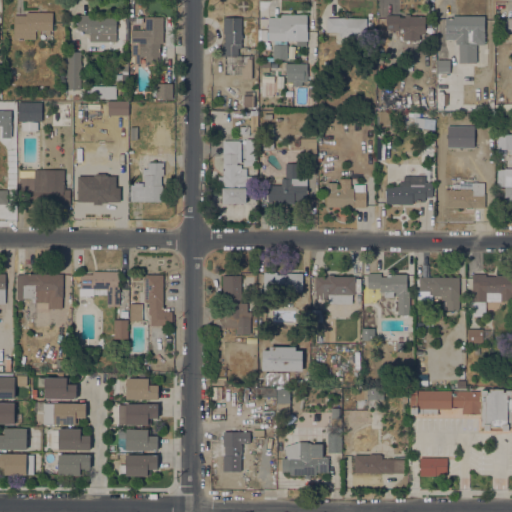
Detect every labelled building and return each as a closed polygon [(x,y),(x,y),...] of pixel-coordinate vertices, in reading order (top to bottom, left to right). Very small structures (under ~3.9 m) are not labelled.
[(52,12),(52,30),(50,30),(50,35),(45,35),(45,30),(35,30),(35,39),(13,39),(13,15),(26,15),(26,12),(52,12)] [(261,29),(267,29),(267,17),(280,17),(280,14),(306,14),(306,31),(307,31),(307,41),(267,40),(267,42),(260,42),(261,29)] [(399,15),(399,17),(405,17),(405,14),(410,14),(410,16),(425,16),(424,25),(431,25),(431,33),(425,33),(425,34),(422,34),(422,40),(403,40),(403,38),(398,38),(398,30),(386,30),(386,15),(399,15)] [(84,33),(84,30),(77,30),(77,15),(94,15),(94,17),(100,17),(100,16),(115,16),(115,42),(89,42),(89,33),(84,33)] [(484,16),(484,45),(475,44),(475,63),(458,63),(458,44),(455,44),(456,39),(445,39),(445,18),(452,18),(452,15),(484,16)] [(131,30),(132,30),(132,26),(138,26),(138,30),(145,30),(145,17),(163,17),(163,43),(160,43),(160,63),(145,63),(145,57),(140,57),(140,63),(134,63),(134,56),(130,56),(131,43),(131,30)] [(223,17),(241,18),(241,35),(242,35),(242,39),(241,39),(241,44),(238,44),(238,56),(232,56),(232,68),(225,67),(225,56),(222,56),(222,43),(224,43),(225,33),(223,33),(223,17)] [(366,18),(366,37),(340,37),(340,36),(338,36),(338,32),(326,32),(326,18),(366,18)] [(273,44),(287,44),(287,59),(273,59),(273,44)] [(80,90),(66,89),(66,64),(65,64),(65,58),(66,58),(67,51),(69,51),(69,50),(78,50),(78,52),(80,52),(80,90)] [(413,56),(413,58),(419,58),(419,62),(413,63),(407,64),(407,56),(413,56)] [(436,60),(449,60),(449,81),(436,81),(436,60)] [(308,63),(308,81),(302,81),(302,85),(292,84),(292,81),(286,81),(286,74),(285,74),(285,63),(308,63)] [(115,74),(124,74),(125,83),(115,84),(115,74)] [(172,98),(155,98),(155,96),(152,96),(152,84),(155,84),(155,83),(172,83),(172,98)] [(89,98),(89,85),(116,86),(115,98),(89,98)] [(254,96),(254,107),(243,107),(243,96),(254,96)] [(103,115),(103,102),(127,102),(128,115),(103,115)] [(511,103),(511,111),(495,112),(494,104),(511,103)] [(10,137),(10,110),(0,109),(0,126),(0,137),(10,137)] [(236,119),(235,111),(257,111),(257,133),(250,133),(249,119),(236,119)] [(376,116),(376,111),(388,111),(388,113),(389,113),(389,124),(386,128),(377,128),(377,116),(376,116)] [(348,113),(348,122),(338,122),(338,113),(348,113)] [(422,128),(424,118),(435,119),(433,129),(422,128)] [(37,122),(37,130),(20,130),(20,122),(22,122),(37,122)] [(239,126),(249,127),(249,134),(239,134),(239,126)] [(263,150),(263,127),(273,127),(273,149),(263,150)] [(511,135),(496,134),(496,149),(511,149),(511,135)] [(316,161),(316,164),(303,165),(303,149),(300,149),(300,138),(304,138),(304,136),(309,136),(309,138),(316,138),(316,155),(316,161)] [(245,139),(257,139),(256,160),(245,160),(245,139)] [(256,175),(256,188),(246,188),(246,204),(222,204),(222,188),(218,188),(217,176),(223,176),(223,141),(240,141),(240,162),(237,162),(237,165),(240,165),(240,168),(245,168),(245,175),(256,175)] [(162,201),(128,201),(128,185),(134,185),(134,183),(142,183),(142,186),(144,186),(144,176),(143,176),(143,169),(148,169),(148,162),(163,162),(163,176),(161,176),(161,185),(162,185),(162,201)] [(306,178),(306,199),(295,199),(295,204),(267,203),(267,185),(281,185),(281,178),(285,178),(285,163),(298,163),(298,178),(306,178)] [(511,168),(495,168),(495,187),(503,187),(503,204),(511,204),(511,168)] [(63,177),(63,184),(65,184),(65,189),(70,189),(69,205),(39,205),(39,204),(24,204),(24,199),(19,199),(19,185),(24,186),(24,176),(63,177)] [(93,184),(93,176),(107,176),(107,188),(120,188),(120,202),(79,202),(79,184),(93,184)] [(432,197),(425,197),(425,201),(412,201),(412,204),(386,204),(386,186),(399,186),(399,182),(402,182),(402,181),(403,181),(403,176),(425,176),(425,182),(432,183),(432,197)] [(351,207),(351,206),(346,206),(346,207),(326,207),(327,182),(337,183),(337,188),(339,188),(340,179),(350,179),(350,188),(353,188),(353,184),(366,185),(366,207),(351,207)] [(444,208),(444,190),(459,190),(459,189),(471,189),(471,190),(472,190),(472,194),(484,194),(484,208),(444,208)] [(118,271),(118,289),(119,289),(119,306),(107,306),(107,294),(93,294),(93,299),(79,299),(79,288),(80,288),(80,274),(92,274),(92,271),(118,271)] [(62,274),(62,298),(61,298),(61,309),(48,309),(48,303),(35,302),(35,298),(23,298),(23,299),(16,299),(16,274),(22,274),(22,273),(62,274)] [(302,292),(273,292),(273,306),(263,306),(263,274),(302,273),(302,292)] [(381,273),(380,277),(386,277),(386,274),(406,274),(406,291),(409,291),(409,315),(397,314),(397,296),(395,296),(395,292),(393,292),(393,297),(383,297),(384,292),(379,292),(379,289),(367,288),(367,273),(381,273)] [(328,303),(328,299),(315,299),(315,290),(314,290),(314,276),(327,276),(327,274),(333,275),(333,276),(355,276),(355,295),(352,295),(351,304),(328,303)] [(485,274),(485,276),(495,276),(495,275),(511,275),(511,300),(500,300),(500,301),(486,301),(486,302),(485,302),(485,316),(472,316),(472,302),(471,302),(472,274),(485,274)] [(162,311),(172,311),(172,325),(150,325),(150,315),(148,315),(148,302),(145,302),(145,301),(144,301),(144,289),(145,289),(145,275),(162,275),(162,311)] [(224,327),(224,317),(222,317),(222,275),(241,275),(241,293),(242,293),(242,298),(241,298),(241,303),(247,303),(247,317),(250,317),(250,334),(235,334),(235,327),(224,327)] [(459,277),(458,310),(445,310),(445,301),(441,301),(441,296),(432,296),(432,301),(420,300),(420,291),(418,291),(419,277),(459,277)] [(129,303),(142,303),(141,321),(129,320),(129,303)] [(322,322),(311,322),(311,310),(322,310),(322,322)] [(113,339),(113,320),(127,320),(127,338),(113,339)] [(361,328),(374,328),(374,340),(361,340),(361,328)] [(482,343),(467,343),(467,329),(482,329),(482,330),(482,343)] [(262,370),(262,350),(269,350),(269,346),(295,347),(295,351),(302,351),(302,371),(262,370)] [(51,367),(51,363),(56,363),(56,360),(65,359),(65,367),(51,367)] [(14,375),(26,375),(26,386),(14,385),(14,398),(0,398),(0,377),(12,377),(14,377),(14,375)] [(36,387),(36,377),(66,378),(66,384),(76,385),(76,399),(44,399),(44,387),(36,387)] [(226,377),(226,385),(211,385),(211,378),(226,377)] [(148,378),(148,385),(158,385),(158,399),(126,399),(126,378),(148,378)] [(211,387),(221,387),(221,399),(211,399),(211,387)] [(276,396),(255,397),(254,388),(276,388),(276,389),(276,396)] [(358,388),(383,389),(382,399),(358,399),(358,388)] [(289,389),(289,414),(277,415),(277,412),(276,412),(276,403),(276,396),(276,389),(289,389)] [(480,391),(480,390),(511,390),(511,427),(508,427),(508,430),(502,430),(502,427),(489,427),(489,430),(483,430),(483,426),(480,426),(480,414),(462,414),(462,408),(451,408),(451,409),(437,409),(437,414),(417,414),(410,414),(409,391),(416,391),(480,391)] [(0,403),(14,403),(14,424),(0,424),(0,403)] [(85,403),(85,418),(78,418),(78,424),(43,424),(43,403),(85,403)] [(117,404),(157,404),(157,418),(150,418),(150,425),(126,425),(126,424),(117,424),(117,404)] [(346,420),(346,409),(372,409),(372,420),(346,420)] [(341,413),(341,427),(330,427),(330,413),(341,413)] [(26,428),(26,450),(0,449),(0,435),(4,435),(4,428),(26,428)] [(58,450),(58,449),(50,449),(50,429),(83,429),(83,435),(90,435),(90,450),(58,450)] [(125,438),(118,438),(118,430),(126,430),(126,429),(150,429),(150,436),(157,436),(157,450),(125,450),(125,449),(125,438)] [(222,455),(224,455),(224,445),(222,445),(222,433),(249,432),(249,443),(237,443),(237,445),(240,445),(240,450),(241,450),(241,454),(240,454),(240,471),(223,471),(222,455)] [(327,433),(341,433),(341,452),(327,452),(327,433)] [(311,442),(311,444),(322,444),(322,457),(328,457),(328,472),(315,472),(315,475),(289,475),(289,473),(283,473),(283,471),(281,471),(281,458),(287,458),(283,446),(298,441),(311,442)] [(0,454),(33,455),(33,474),(26,474),(26,475),(1,474),(1,468),(0,468),(0,454)] [(90,454),(89,468),(80,468),(80,475),(58,475),(58,454),(90,454)] [(353,473),(353,455),(368,455),(368,454),(380,454),(380,455),(381,455),(381,459),(399,459),(399,472),(393,472),(393,473),(353,473)] [(157,455),(157,469),(150,469),(150,476),(125,476),(125,475),(118,475),(118,464),(125,464),(125,455),(157,455)] [(419,475),(419,457),(447,458),(447,475),(445,475),(419,475)]
